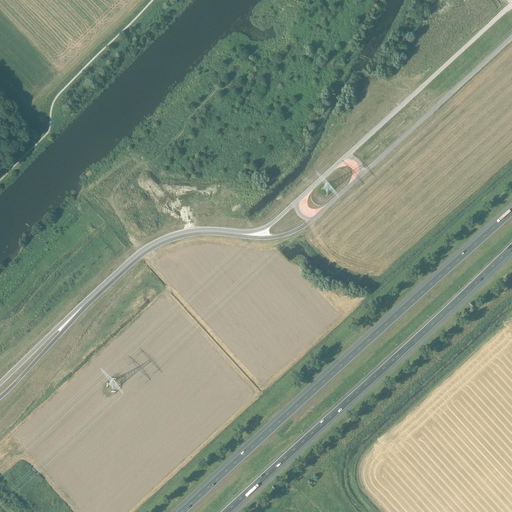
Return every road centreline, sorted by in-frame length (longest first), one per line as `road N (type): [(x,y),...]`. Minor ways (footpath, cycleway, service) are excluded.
road 1 (motorway): [(511,212),(182,511)]
road 2 (motorway): [(226,511),(511,247)]
road 3 (tertiary): [(511,4),(340,162)]
road 4 (tertiary): [(354,182),(511,38)]
road 5 (tertiary): [(247,235),(170,237),(139,254),(74,315)]
